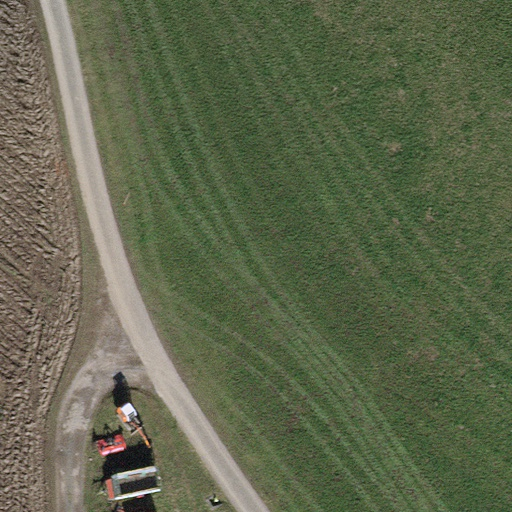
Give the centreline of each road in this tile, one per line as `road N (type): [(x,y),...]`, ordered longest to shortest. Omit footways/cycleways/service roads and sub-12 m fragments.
road 1 (track): [(42,0),(102,210),(212,465),(249,511)]
road 2 (track): [(79,511),(89,383),(129,274)]
